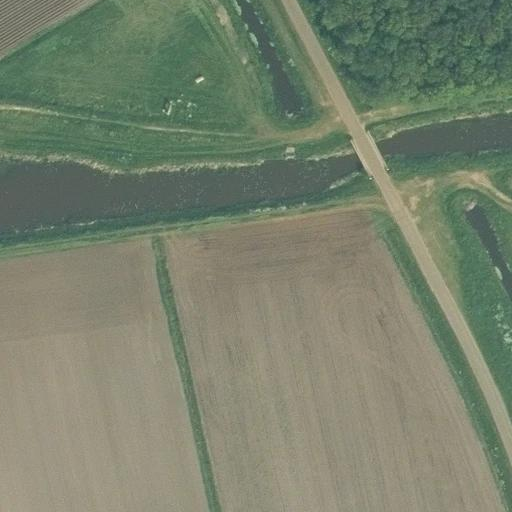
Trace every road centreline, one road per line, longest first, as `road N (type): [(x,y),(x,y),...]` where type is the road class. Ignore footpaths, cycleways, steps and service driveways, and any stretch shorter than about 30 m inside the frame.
road 1 (unclassified): [(511,452),(497,406),(289,0)]
road 2 (track): [(391,196),(464,177),(511,202)]
